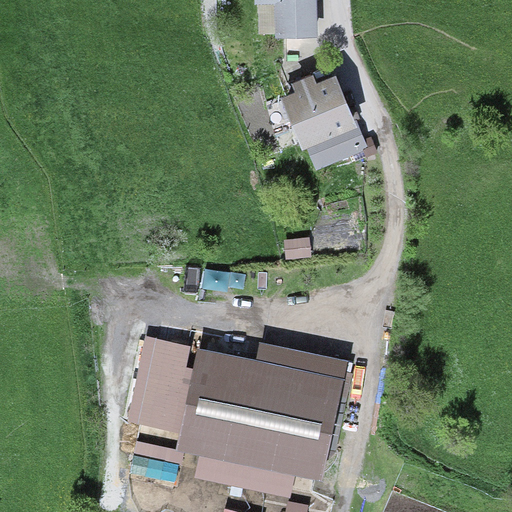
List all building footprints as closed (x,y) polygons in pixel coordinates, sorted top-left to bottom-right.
[(309,0),(245,0),(246,2),(268,1),(268,37),(310,36),(309,0)] [(330,71),(280,91),(306,154),(356,134),(330,71)] [(309,240),(281,240),(281,256),(308,257),(309,240)] [(169,447),(315,481),(342,364),(258,345),(254,363),(140,337),(121,420),(172,432),(169,447)] [(247,483),(242,505),(266,510),(265,511),(283,511),(288,492),(247,483)] [(308,511),(311,500),(290,495),(286,511),(308,511)] [(261,511),(226,502),(223,511),(261,511)]
